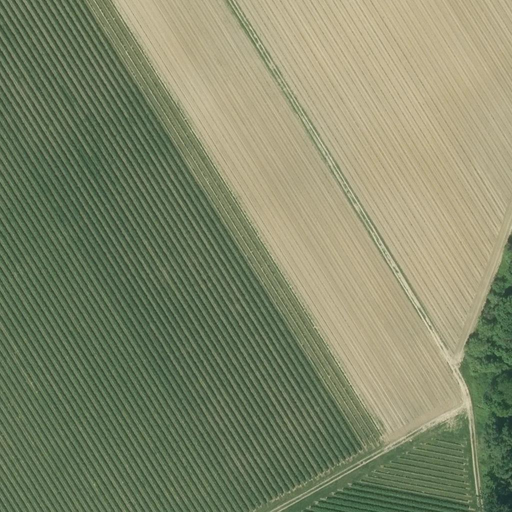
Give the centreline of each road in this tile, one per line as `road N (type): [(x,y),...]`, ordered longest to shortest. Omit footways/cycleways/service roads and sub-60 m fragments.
road 1 (track): [(482,511),(472,421),(453,364),(231,0)]
road 2 (track): [(0,229),(254,36)]
road 3 (track): [(468,404),(275,511)]
